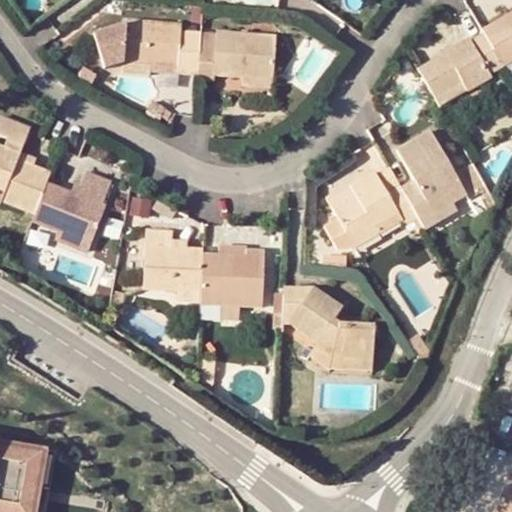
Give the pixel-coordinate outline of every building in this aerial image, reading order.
[(511,4),(471,25),(472,28),(490,59),(511,47),(511,4)] [(166,71),(187,72),(191,29),(169,27),(169,20),(115,15),(114,19),(82,30),(94,66),(113,60),(112,71),(140,72),(140,69),(140,61),(166,63),(166,71)] [(208,24),(208,30),(191,29),(187,72),(202,73),(203,65),(233,67),(263,70),(265,29),(208,24)] [(472,28),(404,65),(420,93),(447,79),(452,87),(492,64),(490,59),(472,28)] [(166,63),(140,61),(140,69),(166,71),(166,63)] [(233,67),(233,80),(263,81),(263,70),(233,67)] [(447,79),(420,93),(425,102),(452,87),(447,79)] [(0,196),(24,206),(36,176),(40,166),(26,161),(29,155),(8,146),(17,122),(0,115),(0,196)] [(411,188),(398,196),(412,220),(426,212),(422,204),(439,193),(453,186),(421,127),(386,146),(403,176),(411,188)] [(412,220),(398,196),(391,184),(389,181),(378,188),(370,175),(364,165),(336,182),(339,190),(318,203),(327,219),(314,227),(322,245),(341,243),(365,229),(360,222),(382,208),(387,216),(391,222),(400,216),(405,225),(412,220)] [(72,192),(36,176),(24,206),(22,211),(49,223),(79,237),(95,202),(90,200),(100,176),(77,166),(70,181),(76,183),(72,192)] [(370,175),(378,188),(389,181),(382,168),(370,175)] [(403,176),(391,184),(398,196),(411,188),(403,176)] [(339,190),(336,182),(313,195),(318,203),(339,190)] [(426,212),(444,202),(439,193),(422,204),(426,212)] [(365,229),(387,216),(382,208),(360,222),(365,229)] [(79,237),(49,223),(44,234),(73,249),(79,237)] [(191,285),(192,252),(192,246),(161,245),(161,229),(133,229),(132,285),(164,285),(191,285)] [(210,252),(234,251),(234,248),(234,240),(211,241),(210,252)] [(191,285),(190,296),(189,301),(250,302),(251,248),(234,248),(234,251),(210,252),(192,252),(191,285)] [(298,283),(271,281),(270,309),(302,337),(298,342),(314,357),(356,356),(358,325),(325,324),(318,319),(329,307),(298,283)] [(164,296),(190,296),(191,285),(164,285),(164,296)] [(395,338),(410,364),(416,349),(406,331),(395,338)] [(314,357),(298,342),(291,350),(309,369),(355,370),(356,356),(314,357)] [(487,425),(470,419),(463,439),(480,446),(487,425)] [(0,511),(36,511),(47,445),(0,436),(0,511)] [(511,511),(511,486),(501,511),(511,511)]
